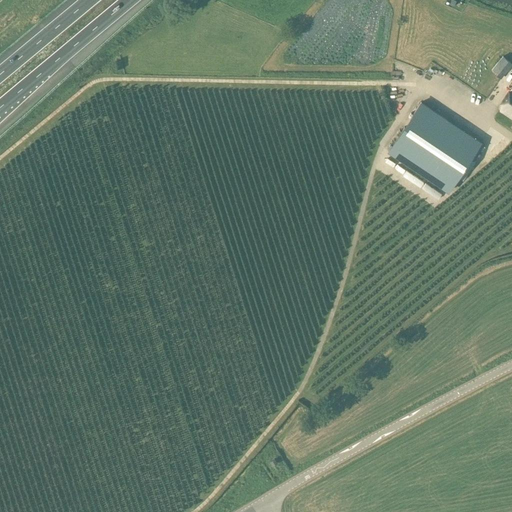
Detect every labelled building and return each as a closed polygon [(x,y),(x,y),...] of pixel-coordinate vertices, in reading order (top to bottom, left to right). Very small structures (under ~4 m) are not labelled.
[(511,63),(502,55),(491,70),(501,78),(511,63)] [(395,90),(389,91),(392,107),(398,106),(395,90)] [(511,91),(499,111),(511,119),(511,91)] [(420,102),(387,151),(448,192),(481,143),(420,102)] [(472,104),(468,109),(484,122),(489,117),(472,104)] [(482,132),(505,149),(509,143),(487,126),(482,132)] [(482,159),(486,163),(501,150),(496,146),(482,159)]
